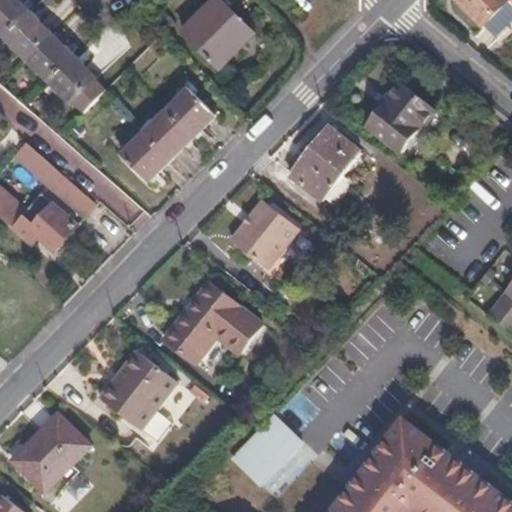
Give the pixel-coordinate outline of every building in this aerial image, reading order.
[(0,0),(0,32),(6,39),(30,13),(17,0),(0,0)] [(221,68),(255,35),(220,0),(216,0),(184,32),(221,68)] [(511,0),(462,0),(460,3),(497,41),(511,25),(511,0)] [(30,13),(6,39),(29,61),(54,36),(30,13)] [(54,36),(29,61),(51,83),(75,58),(54,36)] [(75,58),(51,83),(74,106),(98,81),(75,58)] [(438,112),(402,82),(367,126),(403,154),(438,112)] [(168,111),(196,140),(218,118),(189,90),(168,111)] [(145,134),(173,162),(196,140),(168,111),(145,134)] [(325,203),(364,154),(330,127),(291,176),(325,203)] [(152,184),(173,162),(145,134),(123,156),(152,184)] [(28,144),(16,157),(86,219),(98,206),(28,144)] [(56,252),(79,227),(43,195),(27,212),(0,187),(0,214),(33,245),(40,238),(56,252)] [(269,270),(300,230),(266,202),(234,242),(269,270)] [(481,283),(487,287),(496,274),(490,270),(481,283)] [(211,282),(165,339),(198,365),(220,338),(241,354),(265,325),(211,282)] [(511,286),(490,316),(511,332),(511,286)] [(141,353),(117,384),(123,388),(147,358),(141,353)] [(123,388),(117,384),(104,400),(146,434),(183,387),(147,358),(123,388)] [(511,511),(511,490),(403,406),(350,476),(321,511),(511,511)] [(261,485),(305,440),(274,408),(229,455),(261,485)] [(61,414),(13,462),(48,495),(94,447),(61,414)] [(0,511),(23,511),(6,498),(0,505),(0,511)]
